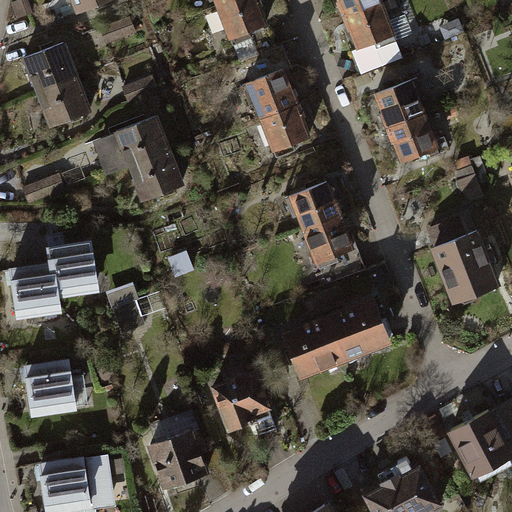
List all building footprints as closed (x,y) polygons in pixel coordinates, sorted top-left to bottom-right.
[(27,0),(18,0),(13,2),(19,16),(32,11),(27,0)] [(73,0),(78,12),(108,0),(73,0)] [(260,0),(237,0),(219,8),(238,57),(277,41),(260,0)] [(340,0),(346,17),(386,2),(385,0),(340,0)] [(386,2),(346,17),(358,48),(352,50),(361,75),(406,57),(386,2)] [(135,30),(130,18),(99,30),(104,43),(135,30)] [(23,58),(36,91),(80,74),(67,40),(23,58)] [(288,70),(242,89),(250,108),(256,106),(262,120),(302,103),(288,70)] [(36,91),(50,125),(94,107),(80,74),(36,91)] [(423,77),(378,94),(391,128),(431,113),(425,97),(430,95),(423,77)] [(151,89),(147,78),(125,87),(130,98),(151,89)] [(302,103),(262,120),(279,160),(300,151),(297,145),(317,136),(302,103)] [(104,175),(131,164),(175,146),(161,112),(90,141),(104,175)] [(431,113),(391,128),(404,161),(420,155),(422,162),(446,154),(431,113)] [(131,164),(145,198),(189,180),(175,146),(131,164)] [(59,172),(23,187),(30,202),(66,188),(59,172)] [(486,195),(476,174),(460,182),(469,203),(486,195)] [(332,180),(286,199),(294,219),(300,216),(306,230),(346,214),(332,180)] [(346,214),(306,230),(327,283),(367,266),(346,214)] [(459,302),(506,281),(481,226),(469,231),(461,214),(430,228),(438,245),(434,247),(459,302)] [(55,262),(61,299),(103,293),(94,239),(52,245),(55,262)] [(61,299),(55,262),(13,268),(21,319),(63,313),(61,299)] [(115,308),(140,299),(135,284),(110,293),(115,308)] [(115,308),(124,333),(145,326),(142,317),(167,308),(161,292),(140,299),(115,308)] [(333,312),(350,360),(397,343),(379,295),(333,312)] [(333,312),(282,330),(300,378),(350,360),(333,312)] [(23,367),(31,416),(79,408),(71,359),(23,367)] [(223,378),(213,382),(229,428),(252,420),(258,435),(278,428),(256,367),(250,369),(247,360),(220,369),(223,378)] [(511,398),(503,403),(511,419),(511,398)] [(511,460),(511,439),(494,408),(445,435),(472,483),(511,460)] [(197,428),(147,446),(163,490),(213,472),(197,428)] [(126,453),(40,463),(46,511),(63,511),(72,511),(97,511),(97,508),(117,506),(113,470),(127,468),(126,453)] [(434,511),(448,505),(423,458),(363,490),(375,511),(434,511)] [(314,511),(338,511),(331,501),(314,511)]
